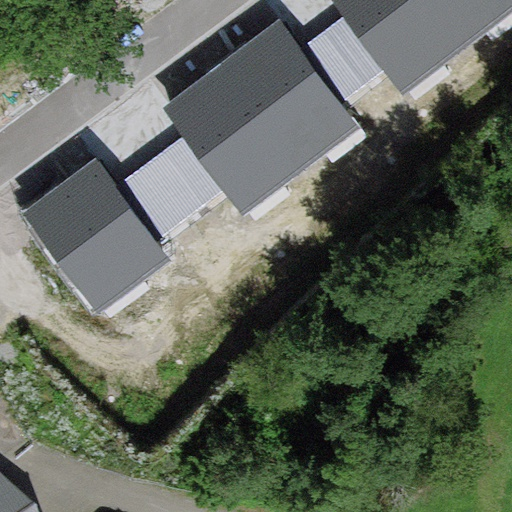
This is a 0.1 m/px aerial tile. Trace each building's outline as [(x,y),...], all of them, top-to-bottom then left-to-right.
[(460,28),(438,0),(346,0),(352,7),(390,56),(403,72),(460,28)] [(438,0),(460,28),(496,0),(438,0)] [(390,56),(352,7),(328,25),(366,75),(390,56)] [(306,42),(287,18),(230,61),(299,152),(356,109),(343,92),(306,42)] [(366,75),(328,25),(306,42),(343,92),(366,75)] [(299,152),(230,61),(172,104),(194,133),(231,183),(241,195),(299,152)] [(231,183),(194,133),(172,150),(209,199),(231,183)] [(135,179),(107,144),(25,209),(102,306),(184,242),(173,228),(135,179)] [(209,199),(172,151),(135,179),(173,228),(209,199)] [(0,511),(17,511),(29,505),(0,476),(0,511)]
